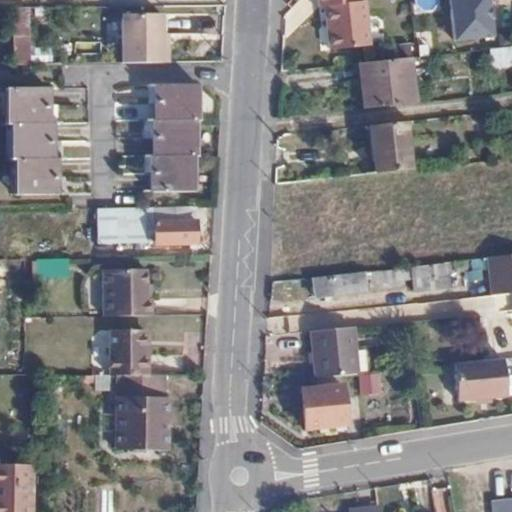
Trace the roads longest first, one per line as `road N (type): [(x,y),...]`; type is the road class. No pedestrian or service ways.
road 1 (residential): [(256,0),(230,424),(240,476)]
road 2 (residential): [(511,440),(311,473),(240,476)]
